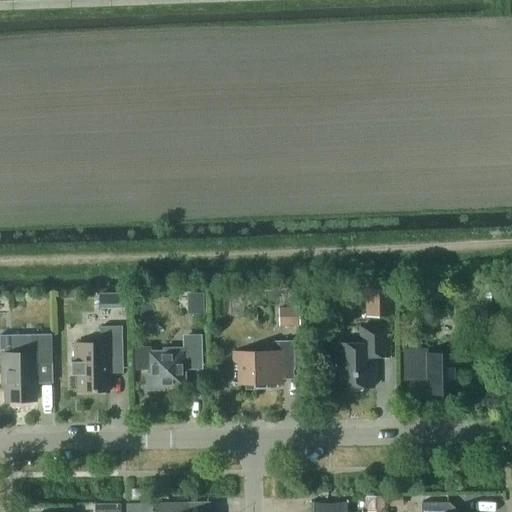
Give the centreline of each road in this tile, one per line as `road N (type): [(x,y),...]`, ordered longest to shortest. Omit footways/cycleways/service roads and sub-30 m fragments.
road 1 (unclassified): [(511,445),(487,432),(251,438)]
road 2 (unclassified): [(251,438),(0,448)]
